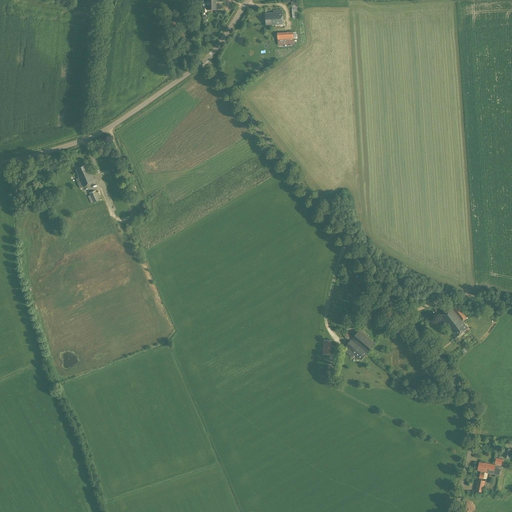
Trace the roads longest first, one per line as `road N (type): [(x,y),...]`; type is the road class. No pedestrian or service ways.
road 1 (unclassified): [(455,511),(472,418),(464,387),(204,60)]
road 2 (tertiary): [(0,161),(87,138),(204,60)]
